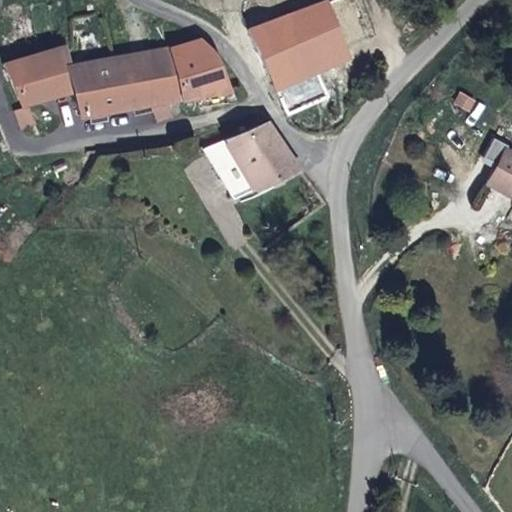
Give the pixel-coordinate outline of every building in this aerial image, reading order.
[(324,0),(254,24),(284,112),(332,96),(320,61),(345,53),(326,0),(324,0)] [(170,102),(228,90),(218,54),(199,37),(171,45),(66,66),(61,45),(8,61),(22,107),(28,104),(72,93),(78,117),(154,104),(157,117),(172,114),(170,102)] [(28,104),(22,107),(14,109),(21,129),(35,124),(28,104)] [(249,194),(294,168),(266,121),(221,147),(249,194)] [(511,151),(503,147),(487,179),(511,194),(511,151)]
